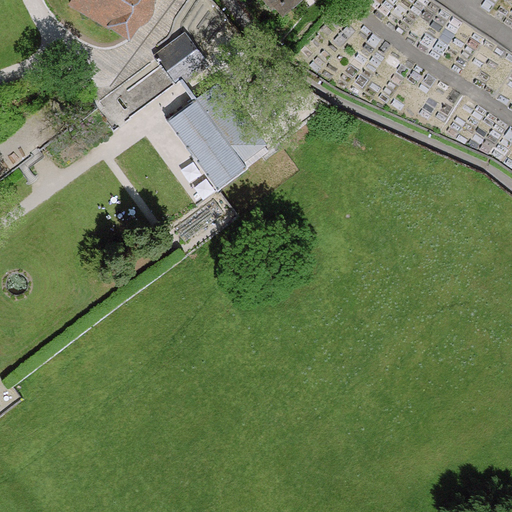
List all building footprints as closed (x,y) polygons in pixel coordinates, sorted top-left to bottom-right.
[(153,3),(154,0),(73,0),(71,3),(88,14),(90,11),(96,2),(107,10),(117,16),(109,28),(128,41),(139,25),(147,20),(150,16),(151,14),(152,8),(153,3)] [(291,0),(275,0),(283,8),(291,0)] [(178,82),(181,80),(182,81),(206,64),(196,50),(187,36),(159,56),(156,58),(175,84),(178,82)] [(219,191),(247,169),(208,115),(231,98),(219,83),(196,100),(180,111),(168,120),(193,155),(219,191)] [(208,115),(247,169),(269,152),(231,98),(208,115)] [(212,201),(175,228),(184,242),(222,215),(212,201)]
